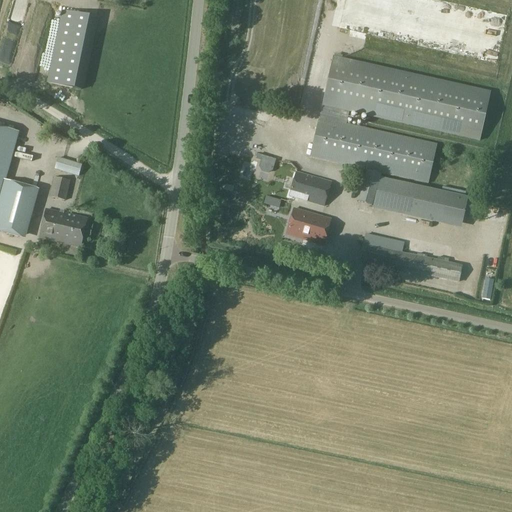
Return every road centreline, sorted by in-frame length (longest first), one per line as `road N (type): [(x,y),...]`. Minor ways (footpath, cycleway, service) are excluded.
road 1 (unclassified): [(511,329),(165,253)]
road 2 (tertiary): [(60,511),(151,314),(165,253)]
road 3 (tertiary): [(165,253),(197,0)]
road 4 (track): [(175,187),(0,80)]
